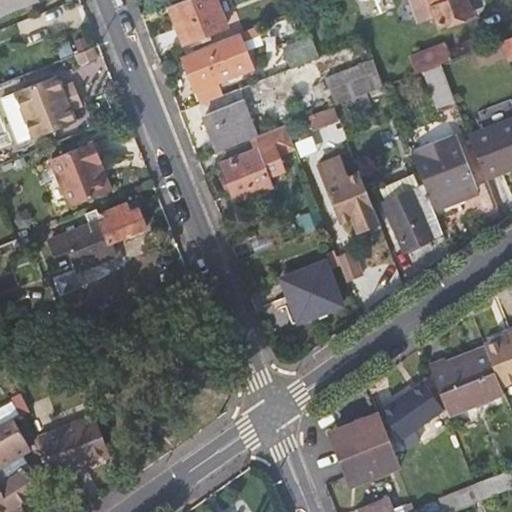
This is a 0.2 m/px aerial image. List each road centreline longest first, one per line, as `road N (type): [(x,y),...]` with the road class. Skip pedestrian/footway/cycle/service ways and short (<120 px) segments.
road 1 (residential): [(107,0),(269,414)]
road 2 (residential): [(269,414),(511,245)]
road 3 (residential): [(131,511),(269,414)]
